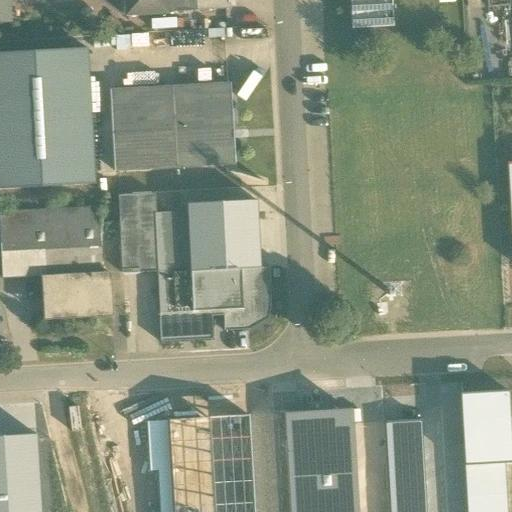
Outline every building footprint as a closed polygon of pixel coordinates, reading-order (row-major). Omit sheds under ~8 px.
[(0,0),(0,23),(12,23),(10,0),(0,0)] [(123,0),(125,18),(166,15),(166,14),(165,0),(123,0)] [(231,0),(165,0),(166,14),(226,10),(226,8),(231,7),(231,0)] [(349,0),(352,30),(393,28),(391,0),(349,0)] [(176,18),(150,19),(151,30),(177,28),(176,18)] [(87,50),(0,54),(0,190),(94,185),(87,50)] [(109,93),(113,174),(233,168),(228,87),(109,93)] [(192,313),(190,273),(187,213),(156,214),(154,194),(118,196),(119,218),(122,274),(157,273),(159,314),(192,313)] [(106,197),(107,219),(119,218),(118,196),(106,197)] [(187,205),(187,213),(190,273),(240,270),(259,269),(256,201),(187,205)] [(101,275),(99,225),(98,210),(0,215),(0,243),(2,281),(42,279),(101,275)] [(223,311),(224,331),(248,330),(267,320),(269,309),(269,293),(268,269),(259,269),(240,270),(242,310),(223,311)] [(190,273),(192,313),(210,312),(223,311),(242,310),(240,270),(190,273)] [(42,279),(44,322),(111,318),(109,275),(101,275),(42,279)] [(159,314),(161,342),(212,340),(210,312),(192,313),(159,314)] [(459,394),(464,467),(504,465),(511,464),(507,391),(459,394)] [(353,511),(348,411),(284,414),(289,511),(353,511)] [(253,511),(248,416),(167,421),(172,511),(253,511)] [(172,511),(167,421),(148,422),(151,472),(158,471),(160,511),(172,511)] [(426,511),(420,421),(385,423),(389,511),(426,511)] [(40,511),(35,435),(0,437),(0,511),(40,511)] [(506,511),(504,465),(464,467),(466,511),(506,511)]
